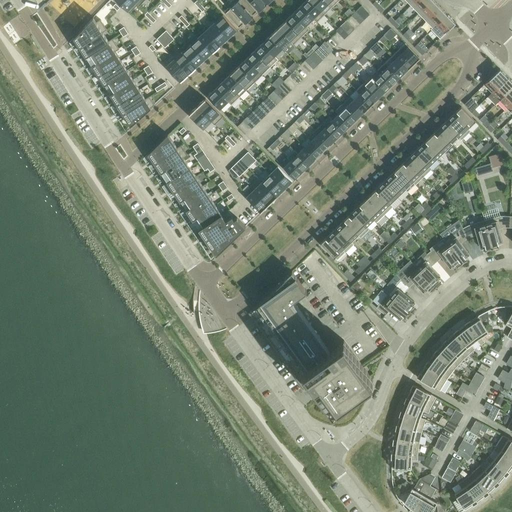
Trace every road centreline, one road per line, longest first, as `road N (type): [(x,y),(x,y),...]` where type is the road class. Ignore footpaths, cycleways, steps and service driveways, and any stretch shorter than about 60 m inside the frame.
road 1 (residential): [(226,314),(467,81),(472,49)]
road 2 (residential): [(472,49),(448,52),(206,287)]
road 3 (residential): [(330,458),(372,421),(410,338),(433,312),(477,273),(511,264)]
road 4 (residential): [(16,0),(122,167)]
road 5 (unclassified): [(226,314),(330,458)]
road 6 (residential): [(122,167),(206,287)]
